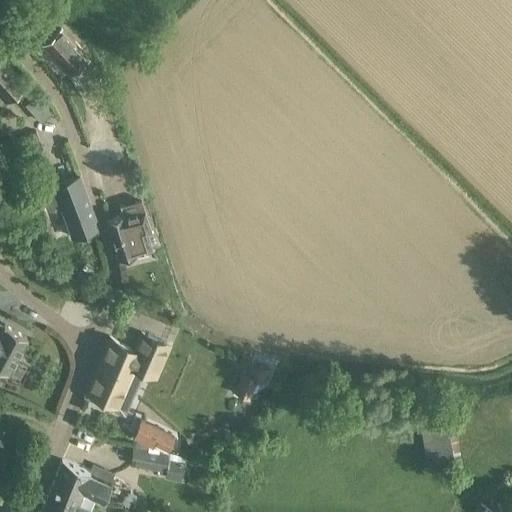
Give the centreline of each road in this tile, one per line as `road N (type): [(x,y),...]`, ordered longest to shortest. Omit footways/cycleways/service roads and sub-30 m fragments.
road 1 (residential): [(92,344),(113,285),(102,221),(72,125),(35,69),(0,39)]
road 2 (residential): [(28,511),(92,344)]
